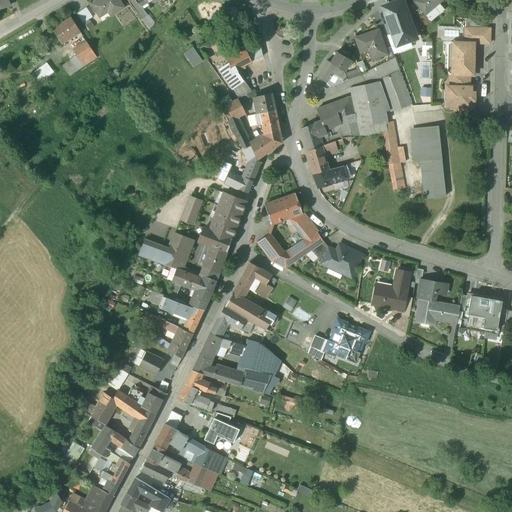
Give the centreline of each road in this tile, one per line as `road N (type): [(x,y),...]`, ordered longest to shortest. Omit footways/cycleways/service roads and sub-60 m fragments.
road 1 (residential): [(287,156),(262,175),(242,252),(112,511)]
road 2 (track): [(193,0),(0,253)]
road 3 (residential): [(495,281),(336,224),(287,156)]
road 4 (residential): [(495,281),(499,104)]
road 5 (residential): [(310,9),(287,156)]
